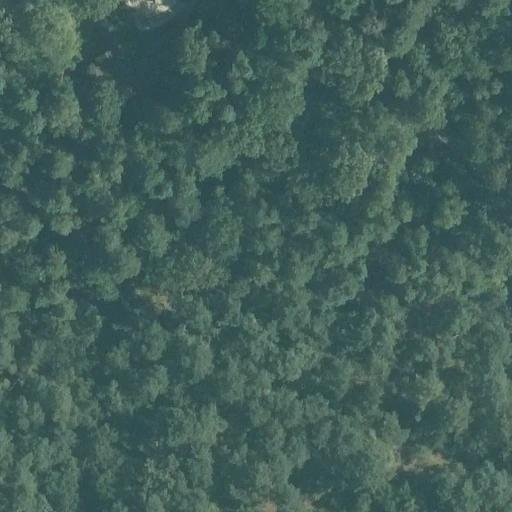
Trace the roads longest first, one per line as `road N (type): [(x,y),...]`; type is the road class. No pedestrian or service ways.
road 1 (track): [(88,511),(112,282),(265,81),(318,26)]
road 2 (track): [(511,211),(495,184),(315,20)]
